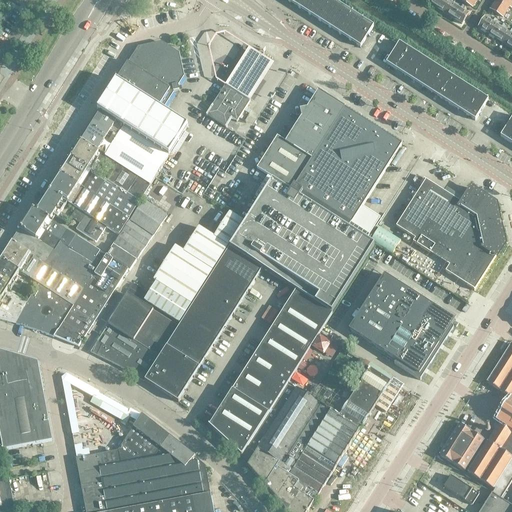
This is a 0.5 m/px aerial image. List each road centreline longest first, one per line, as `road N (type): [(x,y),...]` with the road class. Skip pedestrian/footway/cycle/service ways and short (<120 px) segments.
road 1 (unclassified): [(0,251),(132,40),(197,21),(213,0)]
road 2 (unclassified): [(511,181),(279,31)]
road 3 (unclassified): [(368,511),(511,284)]
road 4 (unclassified): [(264,511),(179,426),(123,387),(51,353)]
road 5 (tertiary): [(0,158),(87,18)]
road 6 (unclassified): [(67,511),(51,353)]
